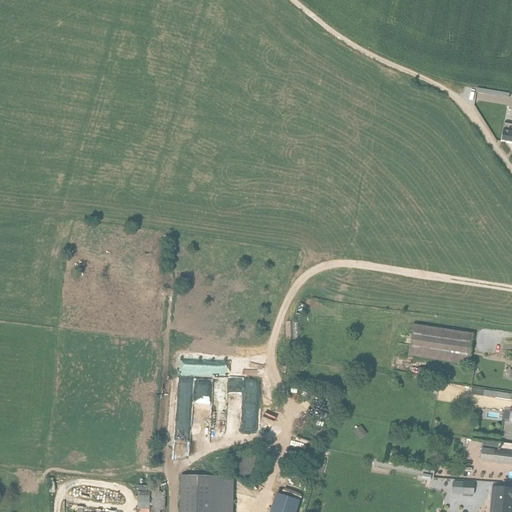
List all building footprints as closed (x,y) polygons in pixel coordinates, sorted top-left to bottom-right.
[(476,89),(475,94),(508,99),(509,94),(476,89)] [(500,142),(511,143),(511,125),(503,124),(500,142)] [(416,326),(412,358),(467,364),(470,332),(416,326)] [(430,369),(428,378),(438,380),(438,379),(448,381),(449,372),(430,369)] [(211,420),(213,382),(199,381),(198,404),(193,404),(192,419),(211,420)] [(483,391),(482,397),(510,401),(511,395),(483,391)] [(360,426),(352,432),(359,440),(366,435),(360,426)] [(511,466),(511,445),(482,442),(480,463),(511,466)] [(165,462),(166,452),(157,451),(157,461),(165,462)] [(233,458),(231,462),(230,467),(232,472),(234,476),(238,479),(243,480),(248,480),(252,479),(256,476),(259,472),(260,467),(260,462),(258,458),(254,454),(250,452),(245,451),(240,452),(236,454),(233,458)] [(322,456),(317,475),(322,477),(326,457),(322,456)] [(180,486),(179,511),(232,511),(233,487),(233,477),(180,476),(180,486)] [(448,494),(468,494),(468,484),(448,484),(448,494)] [(160,511),(160,510),(164,510),(165,487),(163,487),(163,486),(152,486),(150,511),(160,511)] [(511,490),(490,488),(487,511),(510,511),(511,500),(511,490)] [(296,511),(299,502),(275,494),(269,511),(296,511)]
